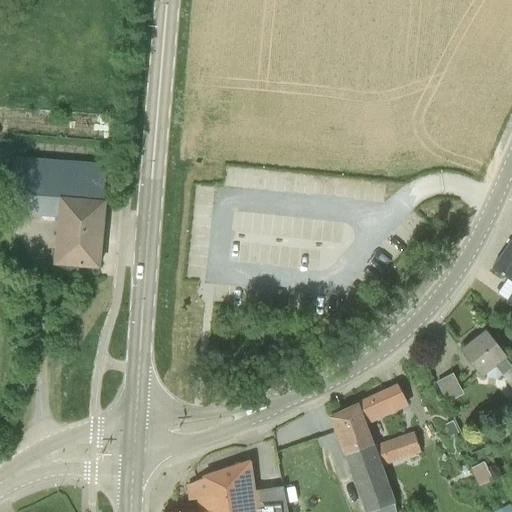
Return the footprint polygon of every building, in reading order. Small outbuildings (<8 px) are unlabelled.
[(103,202),(106,166),(11,158),(6,212),(58,217),(54,264),(98,268),(104,202),(103,202)] [(232,263),(323,268),(324,241),(344,242),(345,220),(235,213),(232,263)] [(511,241),(511,240),(491,268),(511,282),(511,292),(507,300),(511,303),(511,241)] [(511,366),(511,367),(484,333),(462,350),(481,374),(484,372),(488,377),(496,378),(501,374),(511,388),(511,366)] [(450,399),(466,390),(455,370),(439,379),(450,399)] [(361,422),(406,403),(398,386),(330,418),(336,432),(346,456),(369,446),(361,422)] [(378,468),(421,453),(413,433),(370,448),(378,468)] [(370,448),(369,446),(346,456),(355,480),(366,511),(392,511),(377,468),(378,468),(370,448)] [(199,499),(254,491),(250,462),(207,476),(205,477),(203,478),(197,481),(199,499)] [(493,480),(484,462),(470,469),(479,487),(493,480)] [(189,500),(199,499),(197,481),(188,485),(189,500)] [(287,511),(282,486),(254,491),(199,499),(200,511),(287,511)]
